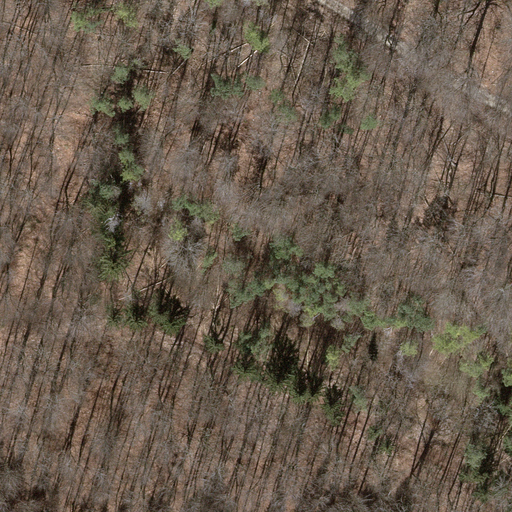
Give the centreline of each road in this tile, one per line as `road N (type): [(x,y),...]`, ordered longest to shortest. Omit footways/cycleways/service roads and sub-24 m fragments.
road 1 (track): [(511,495),(137,309),(0,313)]
road 2 (track): [(330,0),(511,109)]
